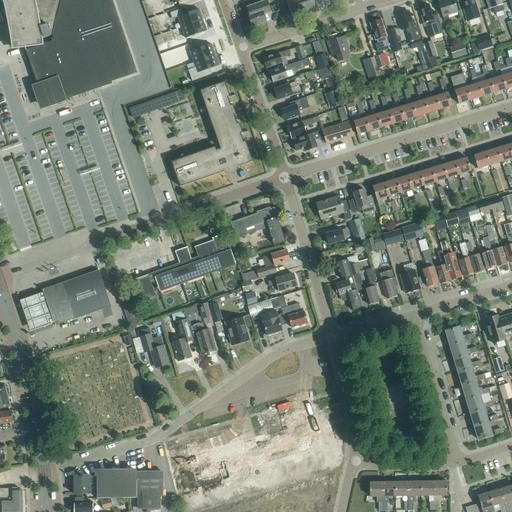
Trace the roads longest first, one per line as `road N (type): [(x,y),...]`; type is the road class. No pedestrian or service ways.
road 1 (residential): [(0,275),(285,178)]
road 2 (residential): [(285,178),(511,106)]
road 3 (residential): [(43,469),(142,443),(218,393)]
road 4 (residential): [(332,338),(285,178)]
road 5 (residential): [(241,50),(396,0)]
road 6 (residential): [(415,315),(458,461)]
road 7 (tertiary): [(36,428),(0,290)]
road 8 (residential): [(285,178),(241,50)]
road 9 (residential): [(351,463),(352,406),(332,338)]
